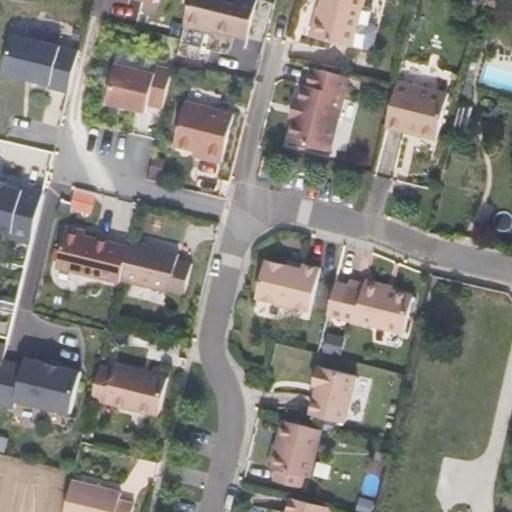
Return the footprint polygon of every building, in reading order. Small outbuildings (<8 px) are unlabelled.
[(194,0),(188,23),(251,38),(260,0),(194,0)] [(318,0),(310,37),(350,46),(359,7),(360,0),(318,0)] [(359,7),(350,46),(366,50),(370,47),(374,30),(371,26),(365,24),(369,9),(359,7)] [(81,46),(14,30),(5,69),(52,81),(52,84),(71,88),(81,46)] [(161,71),(119,60),(109,98),(151,109),(153,101),(168,105),(178,66),(163,62),(161,71)] [(344,77),(308,68),(304,85),(299,84),(295,99),(291,118),(286,141),(327,150),(344,77)] [(446,96),(395,84),(384,129),(435,141),(446,96)] [(291,118),(295,99),(290,98),(286,117),(291,118)] [(204,157),(220,161),(233,112),(184,100),(174,144),(206,152),(204,157)] [(170,160),(157,157),(152,179),(164,182),(170,160)] [(0,224),(15,228),(14,233),(34,238),(47,188),(27,183),(26,186),(10,182),(10,179),(0,176),(0,224)] [(75,201),(95,206),(100,189),(79,184),(75,201)] [(63,264),(125,279),(125,277),(134,244),(88,232),(89,228),(73,224),(63,264)] [(183,252),(134,240),(134,244),(125,277),(188,293),(196,262),(181,258),(183,252)] [(255,297),(309,311),(320,269),(302,264),(300,269),(286,265),(264,260),(255,297)] [(286,265),(300,269),(302,264),(287,261),(286,265)] [(404,334),(413,297),(364,286),(350,282),(349,287),(334,284),(326,315),(341,319),(404,334)] [(0,379),(6,357),(9,344),(0,341),(0,379)] [(6,357),(0,379),(0,399),(17,404),(19,396),(74,409),(84,368),(28,354),(26,362),(6,357)] [(96,396),(158,412),(167,375),(119,363),(118,368),(104,364),(96,396)] [(319,363),(314,382),(318,384),(311,411),(346,420),(358,373),(319,363)] [(286,420),(274,468),(277,468),(285,471),(304,475),(312,477),(324,430),(286,420)] [(0,451),(5,453),(8,438),(0,436),(0,451)] [(301,486),(304,475),(285,471),(277,468),(275,479),(301,486)] [(134,511),(137,503),(121,499),(124,491),(75,479),(66,511),(134,511)] [(291,497),(287,511),(286,511),(328,511),(330,506),(291,497)]
